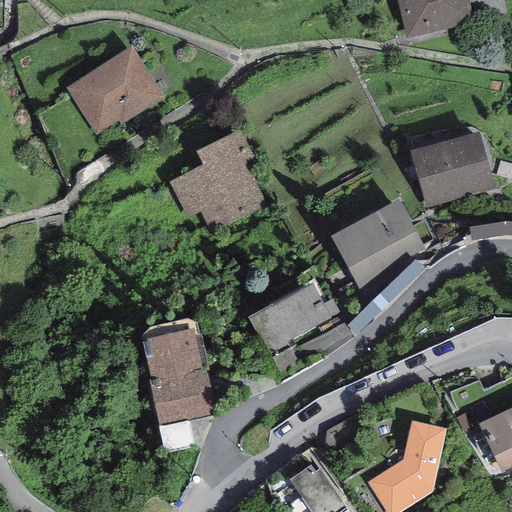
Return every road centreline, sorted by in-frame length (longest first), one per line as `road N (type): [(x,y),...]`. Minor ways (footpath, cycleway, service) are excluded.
road 1 (residential): [(511,248),(443,267),(354,347),(225,428),(221,457),(228,466)]
road 2 (residential): [(511,354),(459,359),(324,419),(251,468),(228,466)]
